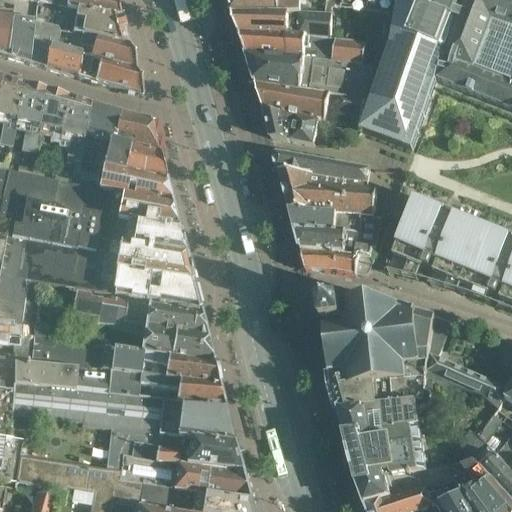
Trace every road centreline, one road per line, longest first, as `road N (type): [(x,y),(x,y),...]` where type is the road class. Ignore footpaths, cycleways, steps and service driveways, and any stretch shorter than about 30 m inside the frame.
road 1 (tertiary): [(307,511),(197,113)]
road 2 (residential): [(197,113),(171,113),(0,66)]
